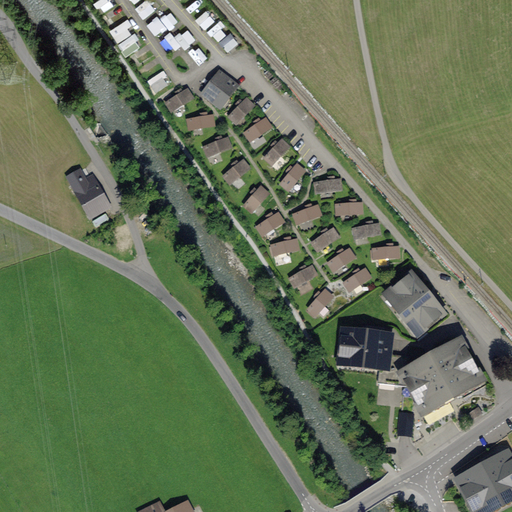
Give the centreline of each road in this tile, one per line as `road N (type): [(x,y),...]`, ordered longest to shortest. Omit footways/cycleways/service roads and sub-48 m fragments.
road 1 (unclassified): [(0,20),(118,193),(140,248),(141,279)]
road 2 (unclassified): [(141,279),(197,332),(314,511)]
road 3 (unclassified): [(0,211),(141,279)]
